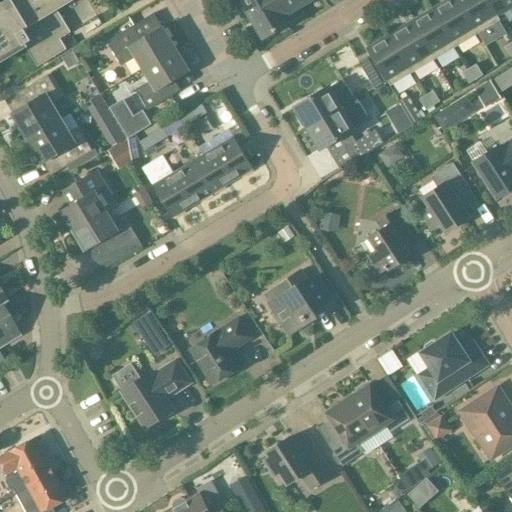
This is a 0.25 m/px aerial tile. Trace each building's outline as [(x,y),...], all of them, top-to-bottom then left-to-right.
[(0,59),(25,45),(38,66),(67,49),(61,38),(71,32),(58,9),(73,0),(5,0),(1,3),(0,1),(0,59)] [(240,0),(249,14),(272,0),(240,0)] [(274,0),(272,0),(249,14),(263,37),(288,22),(284,15),(274,0)] [(300,0),(274,0),(284,15),(302,4),(300,0)] [(455,47),(477,34),(456,0),(449,0),(433,10),(455,47)] [(456,0),(477,34),(498,21),(485,0),(456,0)] [(511,0),(485,0),(498,21),(500,20),(497,15),(511,5),(511,0)] [(434,60),(455,47),(433,10),(411,23),(434,60)] [(412,73),(434,60),(411,23),(390,36),(412,73)] [(144,69),(177,48),(163,26),(143,38),(135,25),(108,41),(122,65),(137,56),(144,69)] [(412,73),(390,36),(369,49),(372,54),(386,77),(391,86),(412,73)] [(190,71),(177,48),(144,69),(151,80),(137,89),(149,110),(173,95),(167,85),(190,71)] [(372,85),(386,77),(372,54),(358,62),(372,85)] [(477,64),(470,68),(477,80),(484,75),(477,64)] [(470,68),(462,73),(469,84),(477,80),(470,68)] [(13,113),(28,138),(62,117),(53,103),(62,98),(48,74),(22,90),(30,103),(13,113)] [(305,124),(308,129),(355,101),(342,79),(296,107),(298,111),(294,113),(302,126),(305,124)] [(497,95),(490,85),(477,93),(483,104),(497,95)] [(433,90),(426,94),(433,105),(440,101),(433,90)] [(107,94),(90,102),(118,164),(135,156),(107,94)] [(426,94),(419,99),(426,110),(433,105),(426,94)] [(444,128),(480,111),(473,95),(437,111),(444,128)] [(410,97),(389,110),(403,132),(424,119),(410,97)] [(357,99),(355,101),(308,129),(310,132),(307,134),(314,147),(318,145),(320,148),(367,120),(369,119),(357,99)] [(200,104),(189,111),(194,119),(205,113),(200,104)] [(183,126),(194,119),(189,111),(178,118),(183,126)] [(62,117),(28,138),(43,162),(60,152),(68,165),(93,150),(79,127),(71,132),(62,117)] [(161,128),(150,135),(155,144),(166,137),(161,128)] [(384,142),(376,130),(353,143),(360,156),(384,142)] [(144,150),(155,144),(150,135),(139,142),(144,150)] [(235,137),(215,149),(234,180),(254,168),(235,137)] [(511,140),(500,148),(499,146),(475,162),(498,198),(511,189),(511,140)] [(398,141),(380,152),(388,166),(407,155),(398,141)] [(195,161),(213,192),(234,180),(215,149),(195,161)] [(195,161),(175,174),(193,204),(213,192),(195,161)] [(421,212),(433,230),(441,224),(446,232),(470,217),(457,196),(470,188),(454,163),(432,177),(438,187),(423,197),(430,207),(421,212)] [(74,230),(107,210),(108,211),(118,204),(98,170),(78,183),(86,197),(63,211),(74,230)] [(193,204),(175,174),(155,186),(173,216),(193,204)] [(108,211),(107,210),(74,230),(86,249),(109,235),(118,249),(138,237),(124,214),(114,221),(108,211)] [(396,210),(378,222),(382,229),(369,238),(377,250),(369,255),(380,273),(388,267),(390,269),(411,255),(405,245),(415,239),(396,210)] [(301,270),(286,280),(264,294),(270,303),(290,334),(317,317),(312,310),(331,297),(317,276),(308,282),(301,270)] [(0,348),(20,336),(14,325),(1,304),(6,301),(0,304),(0,348)] [(171,346),(149,313),(133,323),(155,357),(171,346)] [(253,337),(240,317),(191,349),(214,384),(240,367),(231,352),(253,337)] [(451,334),(437,343),(432,342),(425,347),(424,351),(422,353),(435,372),(422,380),(435,399),(489,364),(479,349),(467,357),(451,334)] [(150,373),(123,391),(132,405),(130,406),(136,416),(138,414),(147,428),(154,423),(155,425),(167,417),(166,415),(174,410),(166,398),(191,382),(177,361),(152,377),(150,373)] [(356,392),(356,394),(349,398),(372,433),(378,443),(392,435),(391,433),(411,420),(397,398),(385,406),(371,384),(368,386),(367,386),(365,385),(363,386),(362,386),(360,387),(359,388),(358,389),(357,391),(356,392)] [(511,444),(511,412),(511,411),(511,410),(511,406),(499,387),(460,412),(472,430),(474,428),(493,457),(511,444)] [(330,409),(330,411),(328,413),(342,434),(328,443),(343,466),(365,452),(358,442),(372,433),(349,398),(342,403),(340,403),(339,403),(337,403),(335,403),(334,404),(333,405),(331,406),(331,408),(330,409)] [(453,433),(442,417),(427,428),(437,443),(453,433)] [(308,439),(297,446),(290,437),(267,452),(270,456),(265,459),(275,475),(280,472),(288,484),(301,476),(310,490),(332,476),(308,439)] [(0,456),(0,462),(17,494),(54,474),(35,438),(0,456)] [(400,474),(408,487),(443,467),(433,448),(420,454),(424,461),(400,474)] [(511,498),(511,466),(497,476),(511,498)] [(42,511),(68,499),(54,474),(17,494),(26,511),(42,511)] [(232,484),(248,511),(267,511),(271,510),(249,474),(232,484)] [(432,475),(411,491),(422,507),(444,491),(432,475)] [(223,511),(220,506),(223,504),(211,481),(197,489),(200,494),(186,502),(185,499),(181,498),(174,501),(173,505),(175,508),(167,511),(223,511)] [(407,511),(401,500),(379,511),(407,511)]
